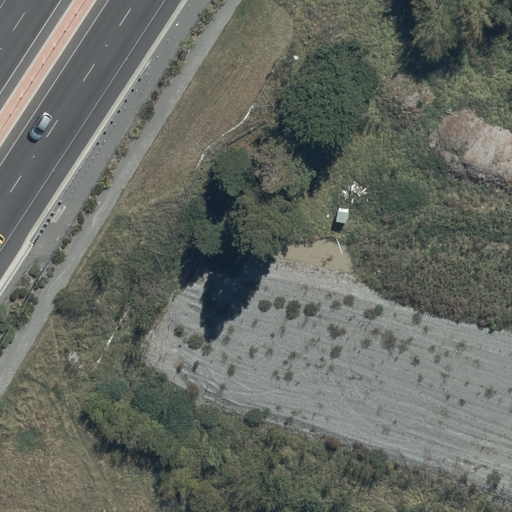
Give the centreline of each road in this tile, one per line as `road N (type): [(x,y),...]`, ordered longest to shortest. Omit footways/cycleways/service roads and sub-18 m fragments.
road 1 (motorway): [(135,0),(0,209)]
road 2 (unknown): [(511,110),(370,62)]
